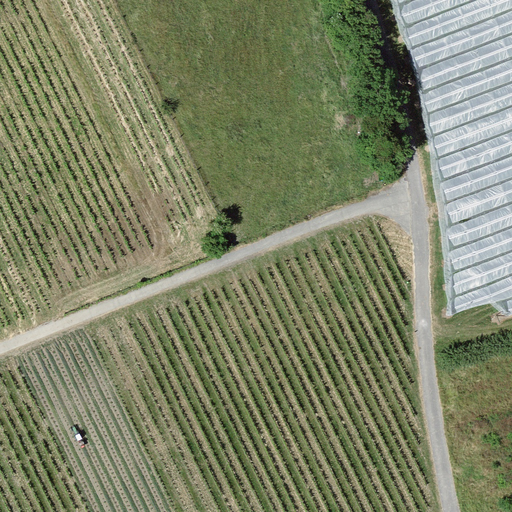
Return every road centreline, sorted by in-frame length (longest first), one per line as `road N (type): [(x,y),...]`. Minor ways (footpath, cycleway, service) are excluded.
road 1 (track): [(458,511),(437,396),(421,199),(369,0)]
road 2 (track): [(421,199),(341,211),(0,349)]
